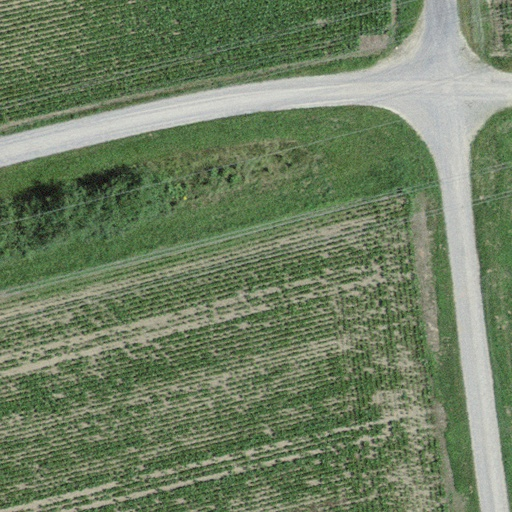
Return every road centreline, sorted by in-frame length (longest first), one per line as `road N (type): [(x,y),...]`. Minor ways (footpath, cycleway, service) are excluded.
road 1 (track): [(0,151),(217,96),(511,85)]
road 2 (track): [(433,0),(436,86),(493,511)]
